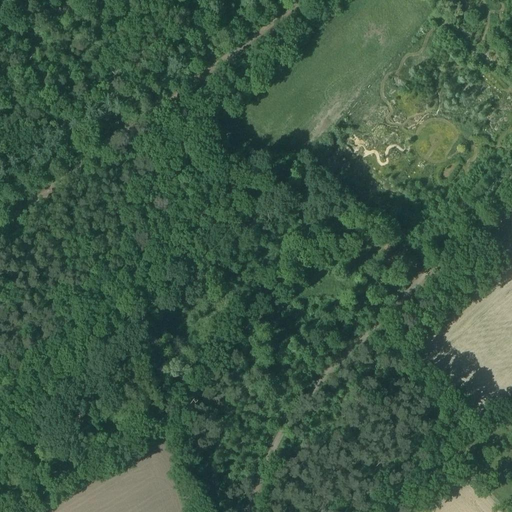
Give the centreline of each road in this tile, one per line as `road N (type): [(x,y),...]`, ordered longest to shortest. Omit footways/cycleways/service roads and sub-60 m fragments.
road 1 (track): [(252,511),(281,431),(322,375),(511,188)]
road 2 (track): [(0,225),(306,0)]
